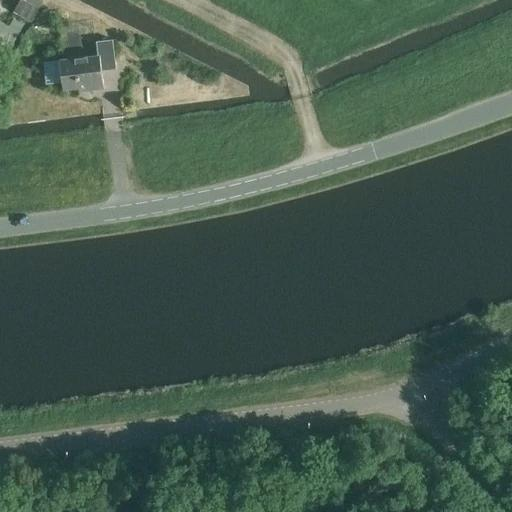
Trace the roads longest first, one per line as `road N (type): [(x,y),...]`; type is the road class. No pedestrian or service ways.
road 1 (unclassified): [(0,449),(382,400),(456,374),(511,341)]
road 2 (unclassified): [(0,231),(215,199),(511,106)]
